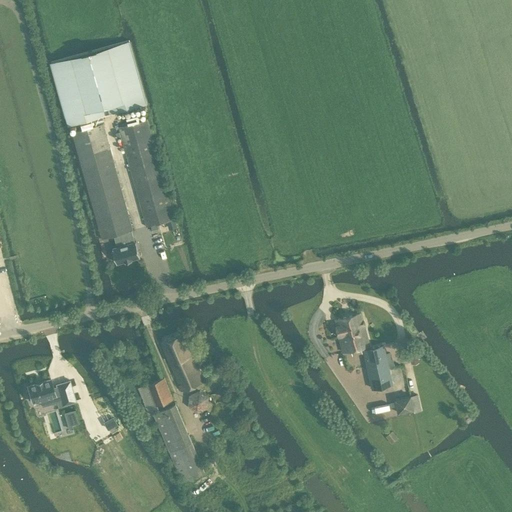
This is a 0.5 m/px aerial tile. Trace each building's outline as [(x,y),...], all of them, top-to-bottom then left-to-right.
[(104,124),(94,126),(91,118),(94,117),(96,122),(104,120),(102,115),(147,102),(129,39),(50,62),(67,125),(81,121),(83,129),(73,132),(103,238),(114,235),(132,230),(133,230),(104,124)] [(175,219),(147,119),(119,127),(120,131),(122,136),(147,226),(175,219)] [(113,252),(111,252),(113,260),(116,259),(117,263),(125,260),(125,261),(132,260),(132,258),(140,256),(136,241),(135,241),(132,230),(114,235),(117,247),(112,248),(113,252)] [(338,336),(365,330),(361,312),(334,319),(338,336)] [(363,347),(369,345),(365,330),(338,336),(342,352),(363,347)] [(204,381),(203,379),(183,332),(161,341),(181,390),(204,381)] [(367,365),(386,361),(383,345),(364,349),(367,365)] [(365,362),(365,361),(365,359),(364,357),(362,354),(358,352),(355,351),(351,352),(348,355),(346,357),(345,359),(345,361),(346,365),(348,368),(351,370),(354,371),(356,371),(358,371),(360,370),(362,369),(364,366),(365,364),(365,362)] [(386,361),(367,365),(372,388),(392,384),(386,361)] [(157,405),(172,399),(164,377),(138,387),(148,414),(158,410),(157,405)] [(29,389),(27,390),(29,399),(32,398),(33,401),(43,398),(45,405),(58,401),(59,406),(73,402),(67,381),(57,384),(57,385),(53,386),(53,385),(51,379),(28,386),(29,389)] [(197,413),(207,408),(209,397),(199,389),(189,395),(188,406),(197,413)] [(422,410),(418,394),(395,399),(398,413),(413,409),(414,412),(422,410)] [(202,472),(174,405),(153,414),(181,480),(202,472)] [(74,411),(74,410),(73,410),(65,413),(64,413),(69,429),(70,429),(72,428),(71,425),(78,423),(78,422),(74,411)] [(117,424),(113,417),(104,422),(108,429),(117,424)] [(391,443),(398,437),(392,430),(385,436),(391,443)]
